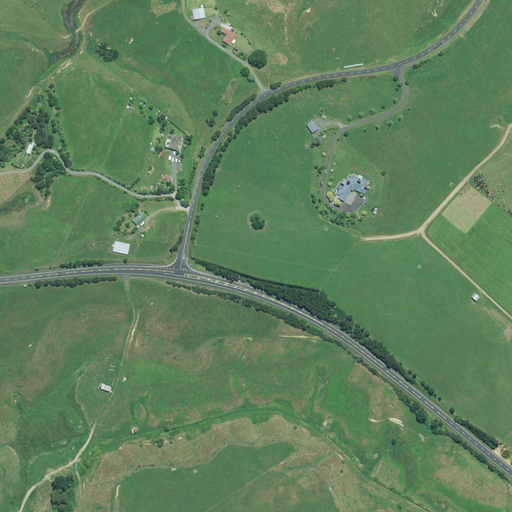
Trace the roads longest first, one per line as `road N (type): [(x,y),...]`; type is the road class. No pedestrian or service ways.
road 1 (unclassified): [(179,272),(208,150),(245,107),(297,82),(412,59),(454,32),(480,0)]
road 2 (primary): [(511,472),(331,329),(248,289),(179,272)]
road 3 (primary): [(179,272),(109,269),(0,280)]
